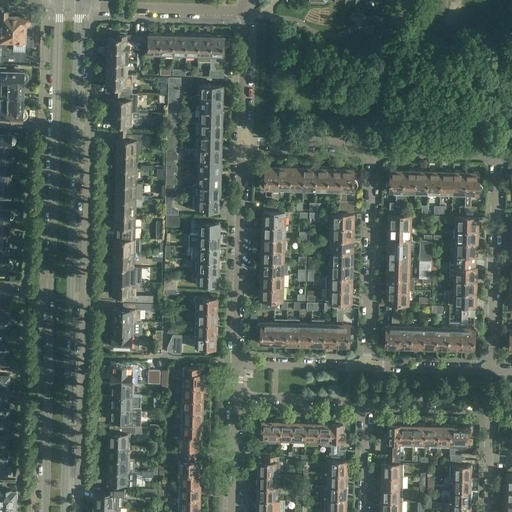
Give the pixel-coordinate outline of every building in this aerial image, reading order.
[(1,21),(0,21),(0,63),(1,63),(1,62),(3,62),(3,45),(1,44),(1,43),(0,43),(0,42),(13,43),(14,44),(15,45),(16,45),(18,45),(19,44),(20,44),(20,43),(21,43),(25,43),(25,26),(26,26),(27,26),(28,25),(29,25),(29,24),(30,23),(30,22),(30,21),(30,20),(30,19),(29,19),(29,18),(28,18),(27,17),(26,17),(7,17),(7,16),(6,16),(6,17),(2,16),(1,16),(1,21)] [(139,49),(140,35),(126,35),(126,34),(125,34),(125,32),(119,32),(119,34),(117,33),(117,37),(108,37),(108,40),(106,39),(106,46),(108,46),(108,47),(127,47),(127,50),(132,50),(132,47),(134,47),(134,49),(139,49)] [(160,55),(161,35),(160,35),(160,33),(154,33),(154,34),(148,34),(148,36),(140,35),(139,49),(143,49),(142,52),(145,52),(145,54),(160,55)] [(173,55),(173,35),(173,33),(166,33),(166,35),(161,35),(160,55),(173,55)] [(186,56),(186,35),(185,35),(185,34),(179,34),(179,35),(173,35),(173,55),(186,56)] [(198,56),(199,36),(198,36),(198,34),(191,34),(191,36),(186,35),(186,56),(198,56)] [(211,56),(211,36),(210,36),(210,34),(204,34),(204,36),(199,36),(198,56),(211,56)] [(211,36),(211,56),(211,69),(216,69),(216,56),(224,57),(224,54),(225,54),(225,47),(224,47),(224,36),(223,36),(223,35),(216,35),(216,36),(211,36)] [(127,61),(127,50),(127,47),(108,47),(108,53),(106,53),(106,60),(107,60),(127,61)] [(126,74),(127,61),(107,60),(107,66),(106,66),(105,72),(107,72),(107,74),(126,74)] [(0,82),(22,84),(24,84),(24,82),(25,82),(27,80),(28,78),(28,76),(27,74),(25,73),(4,72),(5,66),(0,66),(0,82)] [(126,74),(107,74),(107,78),(105,78),(105,85),(107,85),(107,86),(114,86),(114,92),(132,93),(132,74),(126,74)] [(168,77),(168,83),(174,84),(176,87),(181,85),(181,77),(168,77)] [(22,85),(22,84),(0,82),(0,94),(22,96),(22,91),(24,90),(24,86),(23,85),(22,85)] [(179,93),(176,87),(174,84),(168,83),(167,96),(174,96),(175,98),(179,96),(179,93)] [(201,91),(201,96),(222,97),(222,93),(224,91),(224,87),(223,86),(222,86),(222,84),(193,84),(193,86),(199,87),(198,91),(201,91)] [(132,93),(114,92),(114,98),(112,98),(112,100),(111,100),(111,106),(112,106),(112,111),(139,112),(139,110),(137,110),(138,93),(132,93)] [(22,96),(0,94),(0,107),(22,108),(22,106),(23,105),(23,102),(22,101),(22,96)] [(178,105),(175,98),(174,96),(167,96),(167,108),(174,108),(175,110),(179,109),(178,105)] [(222,98),(222,97),(201,96),(200,107),(195,106),(195,109),(200,109),(222,109),(222,105),(224,104),(224,100),(222,98)] [(22,108),(0,107),(0,124),(0,120),(12,121),(12,122),(18,122),(18,121),(19,121),(23,121),(23,119),(24,119),(26,118),(27,116),(27,113),(26,111),(24,110),(23,110),(23,108),(22,108)] [(178,117),(175,110),(174,108),(167,108),(167,121),(174,121),(174,123),(178,121),(178,117)] [(222,111),(222,109),(200,109),(200,119),(195,119),(195,122),(200,122),(200,121),(221,122),(221,118),(222,118),(223,116),(223,112),(222,111)] [(138,117),(139,115),(139,112),(112,111),(112,116),(110,116),(110,122),(112,123),(112,124),(119,124),(119,130),(131,130),(132,117),(138,117)] [(174,121),(167,121),(166,134),(173,133),(174,136),(178,134),(178,130),(174,123),(174,121)] [(221,123),(221,122),(200,121),(200,122),(200,131),(195,131),(195,134),(200,134),(221,135),(221,130),(223,129),(223,125),(222,123),(221,123)] [(12,133),(7,133),(7,131),(0,130),(0,144),(11,145),(11,144),(13,144),(15,143),(16,141),(16,138),(15,136),(13,135),(12,135),(12,133)] [(143,133),(131,133),(119,133),(119,139),(117,139),(117,140),(116,140),(115,146),(117,146),(117,151),(136,152),(142,152),(143,133)] [(177,142),(174,136),(173,133),(166,134),(166,146),(173,146),(174,148),(177,146),(177,142)] [(221,135),(200,134),(199,144),(194,144),(194,146),(221,147),(221,143),(221,142),(223,141),(223,137),(221,136),(221,135)] [(11,146),(11,145),(0,144),(0,157),(9,158),(10,156),(11,155),(11,152),(10,150),(10,146),(11,146)] [(177,154),(174,148),(173,146),(166,146),(166,158),(172,158),(173,160),(177,158),(177,154)] [(221,151),(221,147),(194,146),(194,149),(199,149),(199,158),(220,159),(221,159),(221,158),(222,157),(222,153),(221,152),(221,151)] [(136,167),(136,152),(117,151),(117,152),(115,152),(115,159),(117,159),(117,163),(129,164),(128,167),(136,167)] [(9,163),(9,158),(0,157),(0,170),(9,170),(9,169),(10,169),(11,167),(11,164),(10,163),(9,163)] [(177,167),(173,160),(172,158),(166,158),(165,170),(172,171),(173,173),(177,171),(177,167)] [(220,159),(199,158),(194,158),(194,161),(199,161),(199,171),(220,171),(222,169),(222,165),(220,164),(220,159)] [(136,182),(136,167),(128,167),(129,164),(117,163),(116,175),(115,175),(114,182),(136,182)] [(290,188),(291,167),(286,167),(284,166),(280,166),(279,167),(278,167),(278,187),(290,188)] [(303,188),(303,168),(298,168),(297,166),(293,166),(292,167),(291,167),(290,188),(303,188)] [(278,187),(278,167),(266,167),(265,178),(264,178),(263,179),(262,179),(262,180),(261,180),(261,181),(261,182),(261,183),(261,184),(261,185),(262,185),(263,186),(264,186),(265,186),(265,187),(273,188),(273,194),(272,194),(271,200),(277,200),(278,187)] [(315,188),(316,168),(310,168),(309,167),(305,167),(304,168),(303,168),(303,188),(315,188)] [(328,189),(328,168),(327,168),(326,167),(322,167),(321,168),(316,168),(315,188),(328,189)] [(340,189),(341,169),(340,169),(339,168),(335,168),(333,168),(328,168),(328,189),(340,189)] [(353,169),(341,169),(340,189),(340,201),(346,201),(346,190),(353,190),(353,189),(354,189),(355,188),(356,188),(357,187),(357,186),(357,185),(357,184),(357,183),(357,182),(356,181),(355,181),(354,181),(353,181),(353,169)] [(415,191),(416,171),(415,171),(414,170),(410,169),(408,170),(403,170),(403,190),(415,191)] [(9,175),(9,170),(0,170),(0,182),(10,183),(10,182),(9,182),(9,181),(10,180),(10,176),(9,175)] [(177,180),(173,173),(172,171),(165,170),(165,183),(172,183),(173,185),(176,183),(177,180)] [(403,190),(403,170),(391,170),(390,181),(389,181),(388,182),(387,182),(386,183),(386,184),(386,185),(386,186),(386,187),(386,188),(387,188),(387,189),(388,189),(389,189),(389,190),(390,190),(390,191),(396,191),(396,198),(403,198),(403,190)] [(428,191),(428,171),(423,171),(422,170),(418,170),(416,171),(415,191),(428,191)] [(440,191),(441,171),(435,171),(434,170),(430,170),(429,171),(428,171),(428,191),(440,191)] [(453,192),(453,172),(452,172),(451,171),(447,170),(446,171),(441,171),(440,191),(453,192)] [(220,176),(220,171),(199,171),(193,171),(193,174),(198,174),(198,183),(198,184),(220,184),(220,183),(221,182),(222,178),(220,176)] [(465,192),(466,172),(460,172),(459,171),(455,171),(454,172),(453,172),(453,192),(465,192)] [(478,172),(466,172),(465,192),(465,206),(464,206),(464,214),(473,214),(477,214),(477,206),(469,206),(469,203),(472,201),(472,193),(478,193),(478,192),(479,192),(480,192),(480,191),(481,191),(482,190),(482,189),(482,188),(482,187),(482,186),(482,185),(481,185),(480,184),(479,184),(478,184),(478,172)] [(10,185),(10,183),(0,182),(0,201),(2,202),(2,195),(10,196),(10,193),(11,193),(13,192),(14,190),(15,188),(13,186),(11,185),(10,185)] [(135,199),(136,182),(114,182),(114,190),(116,190),(116,201),(128,202),(128,199),(135,199)] [(176,192),(173,185),(172,183),(165,183),(164,195),(171,195),(172,198),(176,196),(176,192)] [(220,189),(220,184),(198,184),(198,183),(193,183),(193,186),(198,186),(198,196),(219,197),(219,196),(220,196),(221,194),(221,190),(220,189)] [(172,206),(172,198),(171,195),(164,195),(164,214),(165,214),(178,214),(178,209),(172,206)] [(219,201),(219,197),(198,196),(198,201),(195,201),(195,206),(191,206),(191,208),(215,209),(219,209),(219,208),(221,207),(221,203),(219,201)] [(402,208),(403,198),(396,198),(396,202),(390,202),(389,209),(400,209),(402,209),(402,208)] [(135,214),(135,199),(128,199),(128,202),(116,201),(115,206),(114,206),(114,212),(115,212),(115,213),(135,214)] [(0,201),(0,219),(9,220),(9,219),(11,219),(13,217),(14,215),(14,213),(13,211),(11,210),(10,210),(10,208),(2,207),(2,202),(0,201)] [(277,201),(273,201),(264,201),(264,209),(268,209),(276,209),(277,201)] [(339,211),(349,211),(353,211),(353,203),(339,203),(339,211)] [(400,215),(400,212),(400,209),(389,209),(389,220),(388,221),(388,225),(389,226),(389,228),(409,228),(410,216),(400,215)] [(263,223),(284,224),(284,212),(268,211),(263,211),(263,216),(262,217),(262,222),(263,223)] [(134,238),(135,214),(115,213),(115,218),(113,218),(113,225),(115,225),(115,226),(117,226),(116,238),(134,238)] [(332,213),(331,225),(353,226),(353,225),(354,224),(354,220),(353,219),(353,213),(332,213)] [(179,214),(178,214),(165,214),(165,226),(179,226),(179,214)] [(456,216),(456,228),(477,229),(478,227),(478,223),(477,222),(477,216),(456,216)] [(9,221),(9,220),(0,219),(0,232),(7,233),(8,228),(9,227),(9,223),(8,222),(8,221),(9,221)] [(197,221),(197,234),(218,234),(219,229),(220,228),(220,224),(219,223),(219,221),(218,221),(218,222),(197,221)] [(284,236),(284,224),(263,223),(263,224),(262,225),(262,229),(263,231),(263,236),(284,236)] [(353,226),(331,225),(331,238),(352,238),(352,233),(354,232),(354,228),(353,226)] [(409,242),(409,228),(389,228),(388,229),(388,233),(389,234),(388,241),(409,242)] [(477,230),(477,229),(456,228),(455,241),(476,242),(477,237),(478,235),(478,231),(477,230)] [(7,235),(7,233),(0,232),(0,245),(7,246),(7,240),(8,240),(9,239),(9,236),(8,235),(7,235)] [(218,235),(218,234),(197,234),(197,246),(218,247),(218,242),(220,241),(220,236),(218,235)] [(284,237),(284,236),(263,236),(263,241),(262,242),(261,246),(262,248),(283,249),(287,249),(287,241),(286,241),(286,237),(284,237)] [(134,238),(116,238),(115,238),(115,239),(113,239),(113,245),(114,245),(114,250),(134,251),(134,238)] [(352,243),(352,238),(331,238),(331,250),(352,251),(352,250),(353,249),(353,245),(352,243)] [(431,249),(431,240),(423,240),(419,240),(419,249),(431,249)] [(409,259),(409,242),(388,241),(388,258),(409,259)] [(476,242),(455,241),(455,260),(475,261),(475,254),(476,254),(476,249),(477,248),(477,244),(476,242)] [(7,247),(7,246),(0,245),(0,257),(7,257),(7,253),(8,252),(9,248),(8,247),(7,247)] [(218,250),(218,247),(197,246),(196,259),(218,259),(218,257),(219,256),(219,251),(218,250)] [(283,249),(262,248),(262,249),(261,250),(261,254),(262,256),(262,261),(283,261),(283,249)] [(133,267),(134,251),(114,250),(114,252),(113,251),(112,258),(114,258),(114,264),(126,264),(126,267),(133,267)] [(352,251),(331,250),(331,263),(352,263),(352,258),(353,257),(353,253),(352,251)] [(8,257),(7,257),(0,257),(0,271),(8,272),(8,269),(9,269),(11,268),(13,266),(13,264),(11,262),(9,260),(8,260),(8,257)] [(388,258),(388,262),(387,277),(408,277),(409,259),(388,258)] [(218,259),(196,259),(192,259),(192,271),(196,271),(217,272),(217,271),(219,270),(219,265),(218,264),(218,259)] [(476,272),(476,266),(475,266),(475,261),(455,260),(450,260),(449,278),(454,278),(475,279),(475,278),(477,277),(477,273),(476,272)] [(283,274),(283,261),(262,261),(261,263),(261,267),(262,268),(262,273),(283,274)] [(352,264),(352,263),(331,263),(330,275),(351,276),(352,271),(353,269),(353,265),(352,264)] [(113,282),(133,282),(133,267),(126,267),(126,264),(114,264),(114,274),(112,274),(112,280),(113,280),(113,282)] [(430,278),(431,269),(419,268),(418,278),(423,278),(430,278)] [(217,277),(217,272),(196,271),(196,284),(216,284),(216,285),(217,285),(217,283),(218,282),(219,278),(217,277)] [(282,286),(283,274),(262,273),(262,278),(261,280),(260,284),(261,285),(261,286),(282,286)] [(351,281),(351,276),(330,275),(326,275),(326,288),(330,288),(351,288),(352,286),(352,282),(351,281)] [(414,277),(408,277),(387,277),(387,282),(386,283),(386,287),(387,288),(387,289),(408,290),(413,290),(414,277)] [(475,284),(475,279),(454,278),(454,291),(475,291),(476,290),(476,285),(475,284)] [(133,295),(133,282),(113,282),(113,286),(112,286),(111,293),(113,293),(113,294),(133,295)] [(282,299),(282,286),(261,286),(260,288),(260,292),(261,293),(261,298),(282,299)] [(351,289),(351,288),(330,288),(330,300),(351,301),(351,295),(352,294),(352,290),(351,289)] [(407,302),(408,290),(387,289),(387,290),(386,291),(386,295),(387,296),(387,302),(391,302),(407,302)] [(475,292),(475,291),(454,291),(454,303),(463,304),(463,309),(475,310),(475,299),(476,297),(476,293),(475,292)] [(195,301),(195,309),(216,310),(216,308),(218,308),(218,302),(217,302),(217,296),(213,296),(208,296),(208,295),(201,294),(201,296),(194,296),(194,301),(195,301)] [(274,301),(265,301),(261,301),(261,309),(274,309),(274,301)] [(300,301),(287,301),(287,309),(299,309),(300,301)] [(113,316),(113,321),(131,322),(136,322),(136,321),(141,321),(141,318),(138,318),(138,309),(153,310),(153,304),(136,303),(126,303),(126,308),(114,308),(114,307),(113,307),(113,309),(112,310),(112,315),(113,316)] [(351,303),(347,303),(336,303),(336,310),(350,311),(351,303)] [(398,346),(399,325),(399,304),(387,304),(386,312),(393,312),(393,325),(386,325),(386,326),(385,326),(384,327),(383,327),(382,328),(382,329),(382,330),(382,331),(382,332),(383,333),(384,334),(385,334),(386,334),(386,346),(398,346)] [(216,315),(216,310),(195,309),(195,322),(216,323),(216,321),(217,321),(218,315),(216,315)] [(474,316),(475,310),(463,309),(461,309),(461,318),(466,318),(466,316),(474,316)] [(0,324),(6,325),(6,319),(10,319),(10,313),(7,313),(7,311),(0,310),(0,324)] [(131,333),(131,322),(113,321),(112,323),(111,327),(113,329),(113,333),(131,333)] [(177,334),(177,322),(177,321),(172,321),(167,332),(172,334),(177,334)] [(216,328),(216,323),(195,322),(194,335),(216,336),(216,334),(217,334),(217,328),(216,328)] [(273,343),(274,322),(261,322),(261,323),(260,323),(259,323),(258,324),(257,325),(257,326),(257,327),(257,328),(257,329),(258,329),(258,330),(259,330),(259,331),(260,331),(261,331),(261,343),(273,343)] [(286,343),(286,323),(274,322),(273,343),(274,343),(275,344),(279,344),(281,343),(286,343)] [(298,344),(299,323),(286,323),(286,343),(287,343),(288,344),(292,344),(293,343),(298,344)] [(311,344),(311,323),(299,323),(298,344),(299,344),(300,345),(304,345),(306,344),(311,344)] [(323,344),(324,323),(311,323),(311,344),(316,344),(317,345),(321,345),(323,344)] [(336,345),(337,324),(324,323),(323,344),(328,344),(330,345),(334,346),(335,345),(336,345)] [(8,325),(6,325),(0,324),(0,336),(8,337),(8,336),(9,336),(9,330),(8,330),(8,325)] [(341,324),(337,324),(336,345),(349,345),(349,333),(350,333),(351,333),(352,333),(353,332),(353,331),(354,331),(354,330),(354,329),(353,328),(353,327),(352,326),(351,326),(350,325),(349,325),(349,324),(341,324)] [(411,347),(411,326),(399,325),(398,346),(404,346),(405,347),(409,348),(410,347),(411,347)] [(423,347),(424,326),(411,326),(411,347),(412,347),(413,348),(417,348),(418,347),(423,347)] [(436,347),(436,326),(424,326),(423,347),(424,347),(425,348),(429,348),(431,347),(436,347)] [(448,348),(449,327),(436,326),(436,347),(441,347),(442,348),(446,349),(448,348)] [(461,348),(461,327),(449,327),(448,348),(449,348),(450,349),(454,349),(456,348),(461,348)] [(466,327),(461,327),(461,348),(474,348),(474,337),(475,337),(476,337),(477,336),(478,335),(478,334),(479,334),(479,333),(479,332),(478,332),(478,331),(478,330),(477,330),(476,329),(475,329),(474,329),(474,328),(466,327)] [(134,346),(134,342),(131,341),(131,333),(113,333),(112,333),(112,334),(111,335),(111,343),(112,344),(112,346),(134,346)] [(162,347),(162,333),(155,333),(152,334),(152,339),(156,339),(156,342),(155,347),(162,347)] [(182,334),(177,334),(172,334),(168,343),(167,347),(167,351),(173,353),(181,353),(182,334)] [(216,342),(216,336),(194,335),(194,348),(209,348),(209,350),(215,350),(215,349),(215,348),(216,348),(216,342)] [(8,343),(8,337),(0,336),(0,349),(9,350),(9,343),(8,343)] [(9,357),(9,350),(0,349),(0,362),(7,362),(7,357),(9,357)] [(199,366),(183,366),(182,384),(203,385),(203,381),(204,380),(204,377),(203,376),(203,372),(199,372),(199,366)] [(135,378),(131,378),(131,369),(129,369),(129,368),(128,368),(128,367),(127,367),(126,367),(126,368),(125,368),(125,369),(111,369),(111,370),(110,371),(110,376),(111,377),(111,381),(131,381),(135,382),(135,378)] [(9,375),(0,374),(0,387),(8,387),(9,382),(10,381),(10,377),(9,376),(9,375)] [(131,394),(131,381),(111,381),(111,382),(111,386),(110,387),(110,392),(111,393),(111,394),(131,394)] [(202,390),(203,385),(182,384),(182,397),(202,397),(203,396),(203,391),(202,390)] [(8,388),(8,387),(0,387),(0,399),(8,400),(8,395),(9,394),(10,389),(8,388)] [(130,407),(131,394),(111,394),(111,399),(110,400),(110,405),(111,406),(130,407)] [(202,402),(202,397),(182,397),(181,409),(202,410),(202,409),(203,408),(203,403),(202,402)] [(8,405),(8,400),(0,399),(0,412),(8,412),(9,410),(9,406),(8,405)] [(130,419),(130,407),(111,406),(111,411),(110,412),(109,417),(110,418),(110,419),(114,419),(130,419)] [(202,415),(202,410),(181,409),(181,422),(202,423),(202,422),(203,421),(203,416),(202,415)] [(8,417),(8,412),(0,412),(0,424),(7,425),(8,424),(9,423),(9,418),(8,417)] [(280,442),(280,421),(272,421),(270,420),(270,421),(262,421),(262,423),(260,423),(260,429),(261,429),(261,431),(263,431),(263,441),(266,441),(266,443),(275,443),(275,441),(280,442)] [(292,442),(293,422),(288,422),(287,420),(282,420),(281,421),(280,421),(280,442),(292,442)] [(305,442),(305,422),(300,422),(300,421),(295,420),(294,422),(293,422),(292,442),(305,442)] [(317,443),(318,423),(313,422),(312,421),(307,421),(306,422),(305,422),(305,442),(317,443)] [(330,443),(330,422),(330,423),(325,423),(324,421),(320,421),(319,423),(318,423),(317,443),(329,443),(330,443)] [(335,423),(330,422),(330,443),(329,443),(329,454),(341,455),(341,450),(336,449),(338,447),(337,440),(344,440),(344,439),(346,438),(346,434),(344,433),(344,432),(343,432),(343,430),(343,423),(342,423),(341,421),(336,421),(335,423)] [(201,427),(202,423),(181,422),(181,434),(201,435),(201,434),(202,433),(202,428),(201,427)] [(399,455),(400,424),(396,424),(395,423),(390,422),(389,424),(388,424),(388,431),(387,431),(387,433),(388,433),(388,434),(385,434),(385,431),(385,440),(385,441),(392,442),(392,444),(391,444),(391,449),(389,449),(389,455),(399,455)] [(413,445),(413,425),(412,425),(411,423),(406,423),(405,425),(401,425),(401,424),(400,424),(399,455),(403,455),(404,445),(413,445)] [(425,446),(425,425),(424,424),(419,424),(418,425),(413,425),(413,445),(425,446)] [(437,446),(438,426),(437,426),(436,424),(431,424),(430,425),(425,425),(425,446),(437,446)] [(450,447),(451,426),(450,426),(449,426),(449,424),(444,424),(443,426),(438,426),(437,446),(450,447)] [(136,433),(136,426),(114,426),(113,432),(109,432),(109,433),(108,434),(108,439),(109,440),(109,444),(129,445),(129,433),(136,433)] [(451,426),(450,447),(450,449),(454,449),(454,447),(466,447),(467,441),(469,441),(469,440),(467,440),(467,437),(469,437),(469,435),(470,435),(471,428),(469,428),(469,426),(461,426),(459,426),(451,426)] [(201,439),(201,435),(181,434),(180,447),(182,447),(182,451),(182,453),(196,453),(196,451),(196,447),(201,448),(201,444),(203,443),(203,440),(201,439)] [(0,436),(0,449),(8,450),(8,443),(7,443),(7,437),(0,436)] [(129,458),(129,445),(109,444),(109,445),(108,446),(108,451),(109,452),(109,457),(129,458)] [(200,464),(201,459),(195,459),(196,453),(182,453),(181,459),(180,459),(180,472),(200,472),(200,468),(202,467),(202,464),(200,464)] [(347,461),(347,460),(341,460),(341,455),(329,454),(329,460),(326,460),(326,472),(346,473),(346,468),(348,467),(348,462),(347,461)] [(258,469),(258,473),(278,474),(279,462),(279,456),(264,455),(264,461),(259,461),(259,462),(257,463),(257,468),(258,469)] [(129,470),(129,458),(109,457),(109,458),(108,459),(107,463),(108,465),(108,470),(129,470)] [(9,462),(6,462),(0,462),(0,474),(6,475),(6,470),(9,470),(9,462)] [(403,463),(399,462),(388,462),(383,462),(382,463),(381,464),(381,469),(382,470),(382,474),(402,475),(403,463)] [(472,472),(472,467),(471,466),(471,465),(461,465),(450,464),(449,477),(470,478),(470,473),(472,472)] [(129,483),(129,470),(108,470),(107,471),(107,476),(108,477),(108,482),(110,482),(109,488),(134,488),(134,483),(129,483)] [(200,473),(200,472),(180,472),(179,484),(200,485),(200,480),(201,479),(201,474),(200,473)] [(346,474),(346,473),(326,472),(325,485),(346,485),(346,480),(348,479),(348,475),(346,474)] [(278,486),(278,474),(258,473),(258,478),(257,479),(256,484),(258,485),(258,486),(278,486)] [(402,487),(402,475),(382,474),(382,476),(381,477),(380,481),(382,484),(382,487),(402,487)] [(470,483),(470,478),(449,477),(449,489),(470,490),(470,489),(471,488),(472,484),(470,483)] [(200,485),(179,484),(179,497),(200,497),(200,492),(201,491),(201,486),(200,485)] [(346,486),(346,485),(325,485),(325,497),(346,498),(346,493),(347,492),(347,487),(346,486)] [(278,499),(278,486),(258,486),(258,491),(256,492),(256,496),(258,498),(257,498),(278,499)] [(402,500),(402,487),(382,487),(380,489),(380,494),(382,495),(382,499),(402,500)] [(0,502),(15,503),(15,502),(16,501),(17,500),(17,499),(17,498),(17,497),(17,496),(17,495),(17,494),(16,493),(16,492),(16,490),(12,490),(10,490),(10,488),(1,488),(1,490),(0,489),(0,502)] [(470,495),(470,490),(449,489),(449,502),(470,503),(470,502),(471,501),(471,496),(470,495)] [(116,494),(109,494),(109,492),(101,492),(101,493),(96,493),(96,495),(95,496),(94,497),(94,498),(94,499),(94,500),(94,501),(94,502),(94,503),(95,504),(95,505),(95,506),(116,506),(116,499),(123,499),(124,493),(116,492),(116,493),(116,494)] [(200,498),(200,497),(179,497),(179,509),(199,510),(199,505),(200,504),(201,499),(200,498)] [(346,499),(346,498),(325,497),(325,510),(345,510),(345,505),(347,504),(347,500),(346,499)] [(277,511),(278,499),(257,498),(257,503),(256,504),(256,509),(257,510),(257,511),(277,511)] [(401,511),(402,500),(382,499),(381,501),(380,502),(380,506),(381,507),(381,511),(401,511)] [(15,504),(15,503),(0,502),(0,511),(15,511),(17,510),(17,505),(15,504)] [(469,508),(470,503),(449,502),(448,511),(470,511),(471,509),(469,508)]
